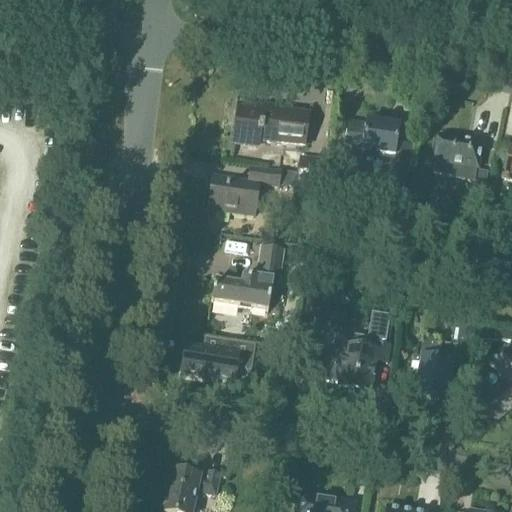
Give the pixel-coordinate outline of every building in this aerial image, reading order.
[(302,151),(306,120),(237,110),(232,147),(255,151),(256,144),(302,151)] [(358,176),(360,156),(388,160),(394,161),(396,147),(398,132),(364,127),(364,130),(345,127),(341,154),(344,154),(341,174),(345,174),(358,176)] [(437,141),(433,166),(430,179),(446,181),(445,183),(474,188),(476,173),(481,146),(463,142),(463,145),(437,141)] [(511,151),(510,151),(503,183),(511,184),(511,194),(511,198),(511,151)] [(299,163),(295,191),(317,194),(323,166),(299,163)] [(287,175),(280,174),(248,170),(247,184),(210,179),(205,216),(254,223),(258,190),(278,193),(279,189),(289,190),(287,175)] [(402,199),(406,175),(392,173),(388,197),(402,199)] [(484,193),(471,191),(467,212),(480,214),(484,193)] [(511,250),(506,250),(503,267),(511,269),(511,250)] [(243,282),(242,283),(239,291),(214,287),(210,309),(266,318),(271,287),(279,288),(283,255),(260,252),(256,283),(255,283),(254,282),(253,281),(252,280),(251,279),(249,279),(248,279),(246,279),(245,280),(244,281),(243,282)] [(314,346),(319,315),(304,312),(298,343),(314,346)] [(388,349),(376,347),(377,345),(382,346),(387,320),(369,317),(365,342),(350,340),(348,352),(339,350),(338,357),(324,354),(318,384),(336,387),(335,391),(353,394),(352,397),(364,399),(365,396),(369,396),(375,365),(386,367),(388,349)] [(473,331),(458,329),(454,349),(440,347),(441,343),(419,339),(416,360),(420,361),(413,404),(444,408),(452,359),(468,362),(473,331)] [(223,346),(221,358),(185,352),(180,379),(232,387),(234,373),(250,376),(254,351),(223,346)] [(511,362),(507,356),(491,369),(505,388),(485,402),(483,399),(473,407),(490,429),(511,412),(511,362)] [(198,482),(170,476),(161,511),(191,511),(195,497),(214,501),(218,481),(206,478),(204,484),(198,483),(198,482)] [(295,511),(351,511),(353,508),(297,499),(295,511)]
